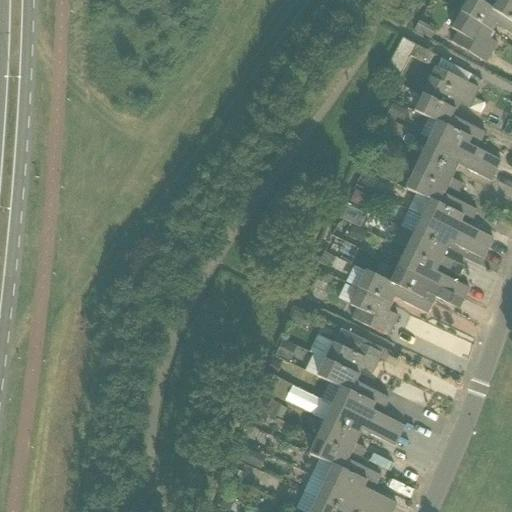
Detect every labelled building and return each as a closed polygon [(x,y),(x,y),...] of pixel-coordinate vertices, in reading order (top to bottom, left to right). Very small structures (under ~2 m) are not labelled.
[(469,0),(461,13),(493,32),(497,25),(505,30),(505,32),(511,36),(511,22),(484,6),(474,0),(469,0)] [(511,0),(488,0),(484,6),(511,22),(511,0)] [(451,43),(486,64),(498,45),(489,39),(493,32),(461,13),(451,30),(457,34),(451,43)] [(414,31),(421,35),(427,26),(420,22),(414,31)] [(403,38),(383,77),(397,84),(411,56),(430,66),(436,56),(403,38)] [(472,76),(441,59),(436,69),(423,97),(455,112),(458,105),(468,109),(478,89),(467,84),(472,76)] [(451,119),(455,112),(423,97),(415,114),(429,121),(471,140),(480,144),(485,133),(461,122),(460,124),(451,119)] [(405,122),(409,112),(393,104),(386,118),(395,122),(397,118),(405,122)] [(421,136),(430,141),(496,172),(501,161),(477,150),(476,151),(467,147),(471,140),(429,121),(421,136)] [(387,140),(394,128),(384,122),(377,135),(387,140)] [(491,182),(496,172),(430,141),(422,157),(455,173),(459,165),(468,169),(467,171),(491,182)] [(452,181),(455,173),(422,157),(414,173),(447,190),(457,194),(462,184),(461,184),(460,185),(452,181)] [(444,197),(447,190),(414,173),(406,190),(416,195),(463,218),(472,222),(477,211),(453,200),(453,201),(444,197)] [(356,192),(351,203),(366,210),(372,199),(356,192)] [(422,218),(488,249),(493,239),(469,228),(469,229),(460,225),(463,218),(416,195),(408,211),(422,218)] [(340,219),(361,229),(367,215),(346,206),(340,219)] [(483,260),(488,249),(422,218),(414,234),(448,250),(451,243),(460,247),(459,248),(483,260)] [(362,244),(367,233),(354,227),(349,238),(362,244)] [(440,268),(449,272),(456,276),(461,266),(453,262),(453,263),(444,258),(448,250),(414,234),(406,251),(440,268)] [(398,268),(465,299),(469,289),(446,278),(445,279),(436,275),(440,268),(406,251),(398,268)] [(325,253),(323,258),(320,264),(327,267),(333,256),(325,253)] [(460,310),(465,299),(398,268),(390,283),(424,300),(428,293),(437,297),(436,298),(460,310)] [(358,289),(392,306),(396,298),(405,302),(404,304),(428,315),(433,304),(424,300),(390,283),(390,284),(366,273),(358,289)] [(320,274),(317,281),(328,285),(331,278),(320,274)] [(352,320),(389,337),(399,317),(389,313),(392,306),(358,289),(350,307),(356,310),(352,320)] [(309,325),(312,319),(295,311),(289,323),(300,328),(309,325)] [(284,341),(277,355),(290,361),(296,347),(284,341)] [(372,375),(381,354),(358,343),(353,353),(335,345),(326,363),(358,378),(362,370),(372,375)] [(355,385),(358,378),(326,363),(313,357),(306,372),(342,390),(341,391),(374,405),(383,410),(388,399),(364,387),(364,389),(355,385)] [(278,375),(282,367),(272,362),(268,370),(278,375)] [(266,373),(258,389),(275,397),(283,381),(266,373)] [(334,407),(399,437),(404,427),(380,415),(380,417),(371,413),(374,405),(341,391),(334,407)] [(281,406),(274,402),(255,394),(250,406),(252,407),(251,409),(267,416),(267,415),(275,419),(276,416),(281,406)] [(288,410),(281,406),(276,416),(283,420),(288,410)] [(395,447),(399,437),(334,407),(325,423),(359,439),(363,431),(371,435),(371,436),(395,447)] [(261,427),(267,416),(251,409),(246,420),(261,427)] [(355,446),(359,439),(325,423),(318,440),(351,455),(361,460),(365,450),(364,449),(364,450),(355,446)] [(319,461),(367,483),(376,487),(381,476),(357,465),(356,467),(347,463),(351,455),(318,440),(309,456),(319,461)] [(266,457),(241,446),(235,459),(261,470),(266,457)] [(364,491),(367,483),(319,461),(311,477),(387,511),(393,511),(397,504),(373,493),(372,495),(364,491)] [(242,484),(246,475),(235,470),(231,478),(242,484)] [(318,500),(344,511),(353,511),(355,508),(362,511),(387,511),(311,477),(303,493),(318,500)] [(229,511),(230,511),(236,502),(226,497),(220,508),(229,511)] [(344,511),(318,500),(312,511),(344,511)]
